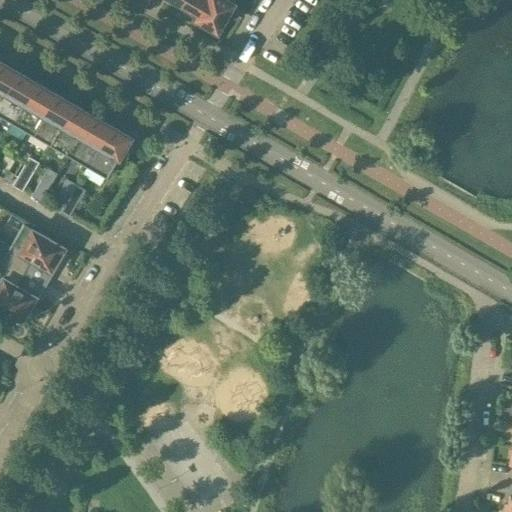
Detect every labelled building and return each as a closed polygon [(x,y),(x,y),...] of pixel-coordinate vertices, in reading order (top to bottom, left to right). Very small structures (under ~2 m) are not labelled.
[(180,0),(178,3),(189,9),(190,6),(198,10),(195,15),(196,15),(204,0),(180,0)] [(204,0),(196,15),(199,17),(197,20),(210,27),(212,24),(217,27),(232,0),(204,0)] [(0,98),(17,68),(0,58),(0,98)] [(36,79),(17,68),(0,98),(0,113),(12,120),(36,79)] [(55,90),(36,79),(12,120),(31,131),(55,90)] [(31,131),(50,142),(73,101),(55,90),(31,131)] [(92,112),(73,101),(50,142),(68,152),(92,112)] [(68,152),(87,163),(111,122),(92,112),(68,152)] [(122,129),(111,122),(87,163),(107,174),(123,147),(126,149),(136,135),(123,127),(122,129)] [(10,146),(5,154),(14,159),(19,151),(10,146)] [(9,168),(14,159),(5,154),(0,162),(9,168)] [(29,155),(24,165),(33,170),(38,161),(29,155)] [(48,166),(42,175),(52,181),(57,172),(48,166)] [(66,177),(61,186),(70,192),(76,183),(66,177)] [(76,183),(70,192),(80,197),(85,188),(76,183)] [(0,238),(0,257),(25,271),(32,258),(51,269),(64,246),(23,222),(10,245),(0,238)] [(0,257),(0,305),(21,318),(35,295),(17,284),(25,271),(0,257)]
